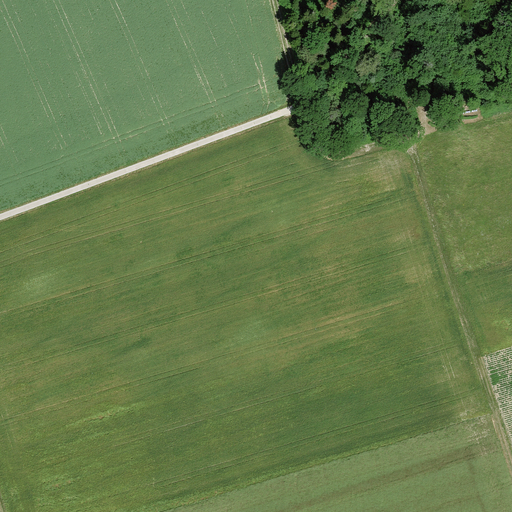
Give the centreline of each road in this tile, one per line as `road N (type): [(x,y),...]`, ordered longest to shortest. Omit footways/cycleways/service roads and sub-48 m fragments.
road 1 (track): [(297,107),(321,151),(348,154),(387,143),(409,149),(511,461)]
road 2 (track): [(297,107),(314,98),(394,0)]
